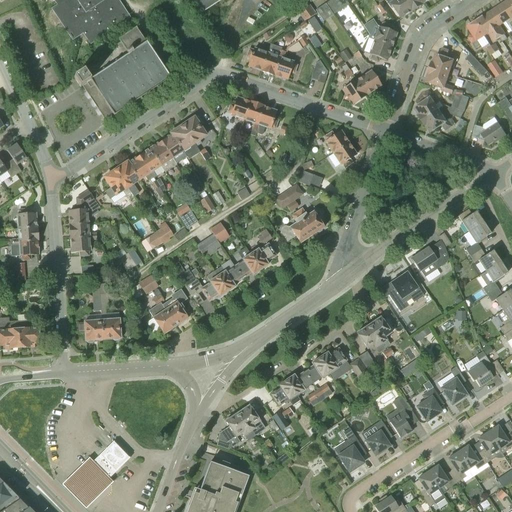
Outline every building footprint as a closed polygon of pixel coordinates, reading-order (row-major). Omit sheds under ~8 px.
[(53,0),(57,5),(51,9),(53,8),(65,26),(63,27),(72,41),(83,34),(90,45),(109,32),(110,34),(115,30),(114,29),(125,22),(130,18),(118,0),(53,0)] [(197,0),(204,11),(221,0),(197,0)] [(332,0),(326,4),(333,15),(349,5),(345,0),(332,0)] [(402,19),(413,12),(405,0),(386,0),(391,7),(393,6),(402,19)] [(424,4),(420,0),(405,0),(413,12),(424,4)] [(511,2),(510,0),(502,6),(511,20),(511,2)] [(323,22),(333,15),(326,4),(316,11),(323,22)] [(305,22),(316,14),(311,6),(300,14),(305,22)] [(511,30),(511,20),(502,6),(494,11),(503,25),(507,23),(511,30)] [(500,27),(503,25),(494,11),(485,17),(500,39),(502,42),(507,39),(504,35),(504,34),(504,33),(500,27)] [(323,28),(315,17),(307,22),(315,34),(323,28)] [(494,43),(500,39),(485,17),(477,22),(486,37),(489,35),(494,43)] [(484,38),(486,37),(477,22),(468,28),(473,35),(468,38),(476,49),(481,46),(478,42),(484,38)] [(374,41),(392,48),(397,34),(389,31),(391,27),(381,24),(379,29),(378,29),(374,41)] [(74,78),(76,80),(80,87),(82,86),(105,121),(113,116),(114,116),(170,79),(146,42),(146,43),(136,29),(136,28),(118,40),(120,43),(108,51),(111,55),(84,72),(83,71),(74,78)] [(268,32),(262,36),(265,40),(271,36),(268,32)] [(309,39),(315,49),(321,45),(315,35),(309,39)] [(387,61),(392,48),(374,41),(369,54),(373,55),(371,60),(378,63),(379,58),(387,61)] [(280,57),(283,58),(285,52),(281,51),(282,48),(270,44),(267,53),(261,72),(274,76),(280,57)] [(491,47),(495,53),(498,51),(499,50),(496,44),(491,47)] [(491,55),(495,53),(491,47),(487,49),(491,55)] [(430,69),(450,75),(452,68),(454,69),(455,65),(457,66),(458,63),(457,62),(459,56),(452,53),(451,55),(448,54),(449,51),(442,48),(439,56),(436,55),(433,63),(432,63),(430,69)] [(261,72),(267,53),(254,49),(254,51),(249,49),(246,58),(251,59),(248,67),(261,71),(261,72)] [(344,61),(350,57),(346,50),(339,54),(344,61)] [(466,59),(482,76),(488,72),(471,54),(466,59)] [(294,62),(283,58),(280,57),(274,76),(287,80),(290,73),(294,74),(297,65),(293,64),(294,62)] [(490,63),(495,70),(500,67),(494,59),(490,63)] [(320,61),(316,64),(310,79),(324,84),(327,73),(320,61)] [(353,75),(350,70),(349,69),(344,72),(343,72),(348,79),(353,75)] [(447,85),(450,75),(430,69),(428,74),(429,74),(426,82),(443,88),(442,91),(445,93),(453,95),(463,95),(463,91),(454,89),(455,88),(447,85)] [(357,81),(366,96),(381,86),(371,71),(357,81)] [(352,105),(366,96),(357,81),(342,90),(352,105)] [(422,121),(439,110),(436,105),(437,104),(434,99),(437,98),(435,95),(432,97),(429,92),(423,96),(427,101),(415,109),(420,116),(419,116),(422,121)] [(464,112),(469,98),(462,96),(462,97),(457,110),(464,112)] [(250,103),(250,102),(237,98),(235,106),(230,104),(227,112),(232,114),(231,116),(238,118),(238,121),(243,123),(244,121),(250,103)] [(507,98),(498,104),(511,124),(511,99),(509,102),(507,98)] [(263,107),(264,107),(250,102),(250,103),(244,121),(254,124),(251,130),(252,130),(251,135),(253,136),(263,107)] [(276,112),(264,107),(263,107),(253,136),(255,136),(256,134),(262,136),(265,128),(270,130),(271,128),(275,129),(278,121),(273,119),(276,112)] [(464,112),(457,110),(449,107),(447,113),(461,119),(464,112)] [(439,110),(422,121),(425,126),(426,126),(431,133),(442,125),(446,131),(455,125),(452,119),(451,120),(449,117),(449,118),(445,113),(443,115),(439,110)] [(182,126),(196,147),(202,143),(200,141),(206,137),(198,125),(199,124),(197,120),(196,121),(194,118),(182,126)] [(217,119),(222,127),(226,125),(223,119),(221,120),(219,118),(217,119)] [(504,132),(504,127),(500,126),(498,122),(485,131),(485,130),(483,129),(483,128),(475,126),(472,137),(480,139),(485,140),(489,146),(494,143),(495,144),(507,136),(504,132)] [(202,164),(206,162),(204,158),(200,153),(196,147),(182,126),(171,134),(172,135),(183,152),(196,171),(203,166),(202,164)] [(333,154),(349,143),(341,132),(334,136),(332,132),(324,137),(327,141),(325,142),(333,154)] [(177,156),(183,152),(172,135),(170,136),(169,136),(167,137),(167,138),(161,142),(175,164),(180,161),(177,156)] [(177,166),(175,164),(161,142),(155,146),(154,146),(152,147),(152,148),(150,150),(161,167),(165,173),(177,166)] [(349,143),(333,154),(341,165),(342,164),(345,168),(352,163),(350,159),(356,155),(349,143)] [(8,163),(16,175),(21,172),(17,165),(26,159),(17,144),(7,151),(13,160),(8,163)] [(139,157),(153,178),(157,176),(154,172),(161,167),(150,150),(148,151),(147,150),(145,152),(145,153),(139,157)] [(204,150),(200,153),(204,158),(207,156),(208,155),(204,150)] [(284,153),(278,164),(277,167),(282,170),(289,156),(284,153)] [(164,195),(159,188),(155,182),(153,178),(139,157),(133,161),(132,160),(130,162),(130,163),(128,164),(127,162),(127,163),(139,182),(146,177),(160,198),(164,195)] [(16,175),(8,163),(3,166),(0,161),(0,176),(7,172),(11,178),(16,175)] [(310,162),(301,166),(303,171),(312,167),(310,162)] [(139,182),(127,163),(115,170),(130,193),(133,197),(139,193),(134,185),(139,182)] [(178,167),(174,170),(177,175),(182,173),(178,167)] [(116,195),(119,200),(130,193),(115,170),(104,178),(111,188),(105,192),(110,199),(116,195)] [(347,171),(341,175),(345,179),(350,175),(347,171)] [(296,181),(309,186),(313,176),(302,172),(300,176),(298,175),(296,181)] [(241,200),(250,195),(245,188),(237,193),(241,200)] [(283,194),(295,210),(299,208),(294,200),(298,198),(292,188),(283,194)] [(70,225),(89,224),(89,218),(92,217),(99,212),(97,210),(99,208),(88,191),(76,199),(77,211),(69,212),(70,225)] [(212,196),(219,206),(225,202),(218,192),(212,196)] [(290,213),(295,210),(283,194),(274,200),(281,210),(286,207),(290,213)] [(133,197),(128,200),(133,207),(134,206),(136,210),(140,208),(137,204),(133,197)] [(200,202),(207,214),(215,209),(208,197),(200,202)] [(191,211),(197,220),(202,216),(196,208),(191,211)] [(296,212),(312,236),(324,228),(318,220),(321,218),(321,215),(320,212),(317,212),(316,212),(314,213),(313,211),(307,215),(302,208),(296,212)] [(37,228),(37,227),(36,214),(28,215),(27,210),(19,210),(19,215),(16,215),(17,229),(37,228)] [(179,217),(187,229),(198,222),(190,210),(179,217)] [(300,244),(312,236),(296,212),(290,216),(295,223),(289,227),(284,226),(282,228),(280,234),(281,234),(286,241),(295,235),(300,244)] [(468,233),(483,223),(476,212),(467,218),(464,213),(458,217),(468,233)] [(156,232),(163,244),(170,240),(169,238),(173,236),(165,223),(159,226),(161,229),(156,232)] [(213,235),(215,238),(226,232),(220,223),(210,230),(213,235)] [(468,233),(475,244),(477,243),(490,234),(483,223),(468,233)] [(90,238),(91,240),(97,240),(97,234),(90,234),(89,224),(70,225),(69,225),(70,239),(71,239),(90,238)] [(19,243),(38,241),(37,227),(37,228),(17,229),(18,239),(0,240),(0,246),(8,246),(9,246),(9,245),(19,245),(19,244),(19,243)] [(184,228),(174,237),(178,241),(188,233),(184,228)] [(266,230),(260,233),(261,236),(258,238),(263,245),(272,239),(266,230)] [(451,244),(449,242),(444,234),(438,237),(445,248),(451,244)] [(221,246),(219,244),(215,238),(213,235),(197,246),(204,257),(221,246)] [(140,242),(147,253),(156,247),(150,236),(140,242)] [(91,252),(91,240),(90,238),(71,239),(72,253),(80,252),(80,257),(90,256),(89,252),(91,252)] [(19,243),(19,244),(19,245),(9,245),(9,246),(8,246),(10,246),(11,257),(22,256),(22,261),(31,260),(31,256),(39,255),(38,242),(38,241),(19,243)] [(466,250),(470,257),(481,250),(477,243),(475,244),(471,247),(466,250)] [(250,254),(260,270),(268,265),(266,263),(276,256),(267,244),(261,248),(262,249),(259,251),(258,249),(250,254)] [(250,254),(246,248),(237,253),(242,261),(234,267),(242,279),(251,273),(253,275),(260,270),(250,254)] [(439,253),(433,257),(428,249),(416,257),(415,256),(410,259),(420,273),(421,272),(425,277),(445,264),(439,253)] [(485,272),(500,262),(493,251),(485,256),(481,250),(470,257),(475,263),(478,261),(485,272)] [(127,272),(136,266),(128,254),(119,259),(127,272)] [(453,258),(450,263),(455,266),(458,261),(453,258)] [(179,276),(185,272),(178,262),(172,266),(179,276)] [(488,296),(498,289),(494,282),(507,273),(500,262),(485,272),(480,276),(487,287),(483,289),(488,296)] [(9,265),(10,276),(25,275),(24,264),(9,265)] [(458,265),(452,269),(455,273),(461,270),(458,265)] [(81,274),(93,273),(93,266),(81,267),(81,274)] [(124,272),(121,267),(116,271),(119,276),(124,272)] [(242,279),(234,267),(226,273),(222,267),(214,272),(227,292),(235,287),(233,285),(242,279)] [(188,270),(185,272),(179,276),(183,283),(186,288),(191,296),(195,293),(197,295),(202,291),(209,301),(218,295),(220,298),(227,292),(214,272),(206,277),(210,283),(202,288),(197,280),(195,281),(188,270)] [(416,285),(415,284),(414,285),(406,273),(397,280),(396,279),(389,283),(393,289),(387,294),(400,312),(416,302),(410,294),(413,291),(415,285),(416,285)] [(145,280),(152,291),(158,287),(151,276),(145,280)] [(146,295),(149,293),(152,291),(145,280),(139,284),(146,295)] [(503,311),(511,304),(511,294),(509,290),(502,295),(498,289),(488,296),(492,302),(495,300),(502,311),(503,311)] [(153,294),(155,297),(157,298),(160,303),(164,300),(161,295),(158,290),(153,293),(153,294)] [(100,294),(100,296),(101,311),(101,314),(106,314),(105,308),(108,308),(107,294),(100,294)] [(164,335),(176,327),(162,306),(160,303),(157,298),(153,300),(156,305),(155,306),(148,311),(153,318),(164,335)] [(171,300),(167,303),(162,306),(176,327),(187,319),(176,302),(173,304),(171,300)] [(511,304),(503,311),(510,322),(511,321),(511,322),(511,320),(511,304)] [(453,320),(457,320),(457,321),(465,321),(465,320),(465,312),(458,312),(458,311),(453,311),(453,312),(453,320)] [(368,326),(385,350),(391,345),(386,338),(391,334),(380,318),(368,326)] [(18,328),(20,348),(29,348),(29,347),(34,347),(34,344),(39,343),(38,328),(37,323),(36,323),(35,320),(30,321),(30,324),(27,324),(27,321),(18,322),(18,328)] [(121,339),(119,320),(102,321),(103,340),(121,339)] [(103,340),(102,321),(95,322),(84,322),(84,323),(77,324),(78,333),(85,332),(85,342),(103,340)] [(500,328),(504,335),(511,329),(511,323),(511,322),(511,321),(510,322),(505,325),(500,328)] [(20,348),(18,328),(10,329),(9,325),(0,325),(0,346),(5,346),(5,349),(10,349),(20,348)] [(379,353),(385,350),(368,326),(357,333),(368,350),(374,346),(379,353)] [(428,327),(423,330),(426,336),(431,333),(428,327)] [(489,346),(482,350),(486,356),(493,352),(489,346)] [(320,358),(330,374),(331,374),(335,380),(342,375),(338,370),(339,369),(338,368),(347,362),(338,349),(329,356),(327,353),(320,358)] [(375,364),(373,361),(367,353),(359,358),(367,370),(375,364)] [(479,387),(493,378),(490,375),(495,371),(494,370),(491,365),(485,356),(479,361),(480,363),(466,372),(473,382),(475,381),(479,387)] [(322,380),(330,374),(320,358),(312,364),(313,366),(304,372),(313,384),(321,379),(322,380)] [(417,369),(409,358),(397,367),(405,378),(417,369)] [(348,366),(361,383),(370,377),(358,359),(348,366)] [(494,370),(495,371),(497,374),(498,375),(503,372),(496,361),(491,365),(494,370)] [(455,378),(440,388),(452,406),(465,397),(466,394),(460,386),(466,382),(456,367),(450,371),(455,378)] [(419,371),(413,374),(417,379),(422,375),(419,371)] [(304,390),(313,384),(304,372),(295,378),(294,376),(286,381),(297,397),(305,391),(304,390)] [(300,402),(297,397),(286,381),(278,386),(280,389),(271,395),(279,407),(289,400),(293,407),(300,402)] [(443,404),(433,388),(429,381),(423,385),(428,391),(421,396),(425,401),(416,407),(426,422),(437,415),(436,413),(438,413),(438,411),(437,410),(439,409),(438,407),(443,404)] [(375,391),(378,396),(383,393),(379,387),(375,391)] [(414,415),(402,396),(392,403),(400,414),(388,421),(400,439),(412,432),(407,424),(409,423),(410,420),(408,418),(414,415)] [(237,414),(253,437),(259,433),(254,426),(260,422),(249,406),(237,414)] [(282,413),(282,414),(286,420),(294,415),(289,408),(282,413)] [(288,426),(279,412),(272,417),(281,431),(288,426)] [(248,441),(253,437),(237,414),(225,422),(229,427),(219,434),(220,435),(218,440),(227,444),(227,443),(236,437),(236,438),(243,434),(248,441)] [(279,430),(273,421),(268,424),(274,433),(279,430)] [(392,438),(383,424),(377,428),(379,431),(364,441),(375,456),(376,455),(377,457),(382,454),(381,452),(389,447),(386,442),(392,438)] [(511,436),(509,433),(504,437),(503,435),(497,426),(488,433),(499,450),(505,446),(507,450),(511,446),(511,436),(511,435),(511,436)] [(366,454),(361,447),(349,429),(343,433),(352,447),(338,456),(349,473),(364,463),(360,457),(366,454)] [(493,454),(499,450),(488,433),(478,439),(484,449),(479,453),(486,463),(495,457),(493,454)] [(263,443),(267,448),(268,449),(272,446),(268,440),(263,443)] [(112,443),(113,444),(108,449),(107,448),(106,449),(106,450),(94,463),(108,478),(121,465),(122,466),(123,465),(122,464),(128,459),(129,460),(130,458),(129,457),(128,457),(114,443),(115,443),(114,442),(112,443)] [(262,452),(267,448),(263,443),(258,446),(262,452)] [(475,466),(477,469),(486,463),(479,453),(474,456),(467,446),(458,453),(469,470),(475,466)] [(463,474),(469,470),(458,453),(448,459),(454,469),(449,473),(456,483),(466,477),(463,474)] [(88,508),(115,481),(91,457),(64,484),(88,508)] [(235,511),(249,477),(210,462),(198,495),(196,500),(190,498),(187,506),(185,511),(235,511)] [(271,464),(266,468),(269,473),(275,469),(271,464)] [(447,489),(456,483),(449,473),(444,476),(437,466),(427,472),(442,495),(443,495),(447,492),(447,489)] [(511,469),(497,480),(503,488),(511,481),(511,469)] [(418,479),(423,487),(424,489),(419,493),(429,508),(435,505),(436,505),(434,502),(443,496),(445,499),(443,495),(442,495),(427,472),(418,479)] [(3,483),(0,484),(0,510),(5,507),(7,509),(20,500),(3,483)] [(506,495),(500,490),(497,493),(502,498),(506,495)] [(402,511),(406,510),(400,501),(395,504),(391,497),(388,499),(386,496),(379,500),(381,503),(374,508),(376,511),(402,511)] [(7,509),(1,511),(23,511),(28,509),(20,500),(7,509)]
